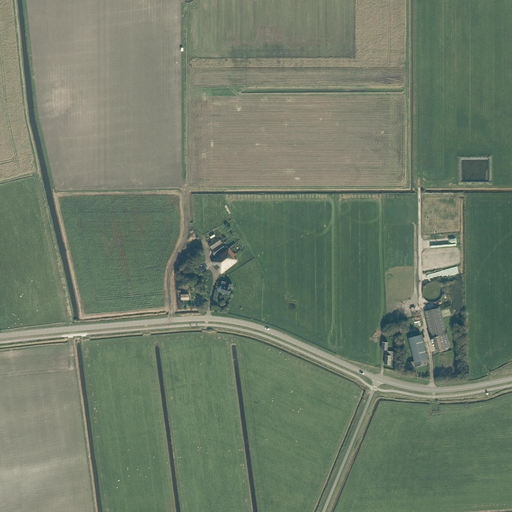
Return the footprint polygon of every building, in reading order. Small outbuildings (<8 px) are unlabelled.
[(212,250),(222,243),(218,237),(208,244),(212,250)] [(222,244),(211,251),(215,256),(226,249),(222,244)] [(229,248),(211,262),(218,270),(221,274),(237,261),(234,257),(236,256),(229,248)] [(229,295),(232,285),(224,282),(222,286),(221,286),(219,287),(218,290),(219,292),(221,292),(220,293),(229,295)] [(423,292),(422,293),(423,295),(423,296),(424,298),(424,299),(425,300),(427,301),(428,302),(429,302),(431,303),(432,303),(434,303),(436,302),(437,302),(438,301),(439,300),(441,299),(441,298),(442,296),(442,295),(443,293),(443,292),(442,290),(442,289),(441,287),(440,286),(439,285),(438,284),(436,283),(435,283),(433,283),(432,283),(430,283),(429,283),(427,284),(426,285),(425,286),(424,287),(423,289),(423,290),(423,292)] [(441,308),(425,312),(430,337),(434,336),(437,351),(443,350),(443,349),(450,347),(447,335),(444,335),(444,334),(447,333),(443,318),(452,315),(450,309),(441,311),(441,308)] [(414,361),(415,363),(427,360),(421,335),(408,338),(414,361)] [(385,356),(384,365),(390,365),(391,359),(393,359),(393,352),(387,351),(386,356),(385,356)] [(429,364),(427,360),(415,363),(414,361),(408,363),(409,368),(416,367),(429,364)]
